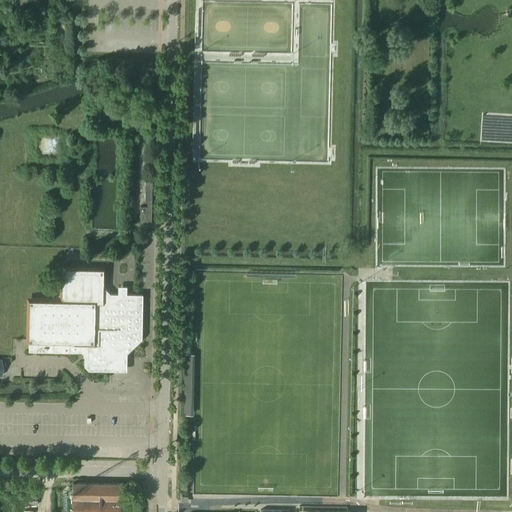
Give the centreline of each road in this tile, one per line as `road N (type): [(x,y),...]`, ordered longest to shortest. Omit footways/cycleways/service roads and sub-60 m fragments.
road 1 (unclassified): [(162,472),(172,0)]
road 2 (unclassified): [(0,470),(162,472)]
